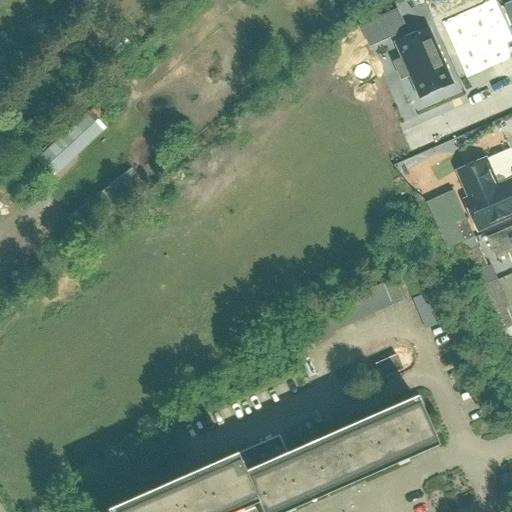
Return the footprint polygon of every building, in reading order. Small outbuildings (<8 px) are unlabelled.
[(399,11),(362,27),(371,47),(408,31),(399,11)] [(430,30),(397,44),(421,99),(454,85),(430,30)] [(52,179),(105,129),(89,111),(35,161),(52,179)] [(8,126),(14,137),(30,129),(24,118),(8,126)] [(511,142),(511,121),(503,127),(511,142)] [(511,149),(451,176),(475,232),(511,216),(511,149)] [(25,164),(0,185),(0,188),(13,204),(39,180),(25,164)] [(82,237),(144,189),(129,172),(68,219),(82,237)] [(455,227),(464,223),(452,196),(427,207),(447,253),(463,245),(455,227)] [(455,227),(463,245),(474,241),(466,223),(464,223),(455,227)] [(511,261),(511,226),(488,237),(501,266),(511,261)] [(476,275),(487,270),(479,252),(468,257),(476,275)] [(481,286),(489,304),(500,299),(492,281),(481,286)] [(385,287),(394,307),(404,302),(395,282),(385,287)] [(375,291),(383,311),(394,307),(385,287),(375,291)] [(364,296),(373,316),(383,311),(375,291),(364,296)] [(414,300),(413,300),(418,310),(436,302),(432,292),(414,300)] [(354,300),(363,320),(373,316),(364,296),(354,300)] [(344,305),(353,325),(363,320),(354,300),(344,305)] [(418,310),(422,320),(440,312),(436,302),(418,310)] [(334,309),(343,329),(353,325),(344,305),(334,309)] [(324,314),(333,334),(343,329),(334,309),(324,314)] [(494,315),(502,333),(511,329),(511,326),(505,310),(494,315)] [(445,323),(440,312),(422,320),(426,331),(445,323)] [(314,318),(323,338),(333,334),(324,314),(314,318)] [(304,323),(313,343),(323,338),(314,318),(304,323)] [(294,327),(302,347),(313,343),(304,323),(294,327)] [(382,380),(403,371),(397,355),(376,364),(382,380)] [(225,511),(254,500),(259,511),(274,511),(435,442),(418,403),(289,459),(281,441),(118,511),(225,511)]
